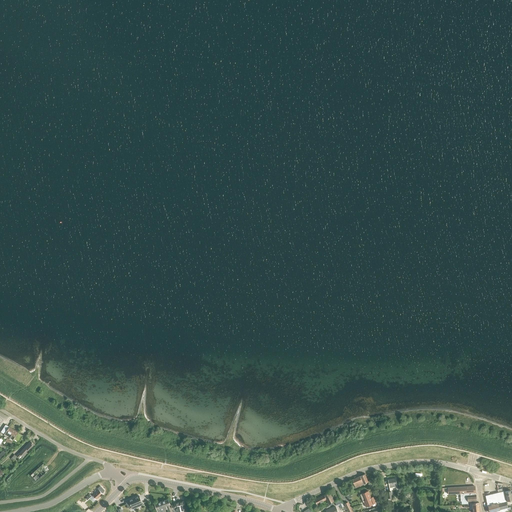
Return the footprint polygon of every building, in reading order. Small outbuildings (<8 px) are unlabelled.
[(18,443),(22,435),(5,424),(0,431),(8,437),(9,438),(11,435),(14,436),(12,439),(18,443)] [(21,455),(22,456),(25,453),(24,453),(32,444),(28,441),(18,453),(19,453),(16,456),(19,458),(21,455)] [(30,475),(36,481),(49,469),(43,463),(30,475)] [(363,484),(363,485),(366,484),(366,482),(368,481),(365,474),(352,479),(355,488),(363,484)] [(390,490),(392,490),(402,488),(402,485),(397,486),(395,478),(388,479),(390,490)] [(476,495),(473,495),(473,492),(475,492),(475,486),(448,488),(448,494),(461,493),(462,504),(468,503),(468,501),(476,501),(476,495)] [(86,501),(89,505),(102,494),(98,490),(86,501)] [(373,497),(371,498),(368,491),(360,494),(363,501),(369,499),(372,506),(375,504),(373,497)] [(487,504),(506,499),(504,491),(485,496),(486,500),(487,504)] [(324,495),(326,500),(327,502),(328,504),(333,501),(329,492),(324,495)] [(128,500),(131,507),(142,502),(139,495),(128,500)] [(323,501),(326,500),(324,495),(314,500),(317,507),(324,503),(323,501)] [(172,511),(172,510),(168,499),(155,504),(157,511),(160,511),(167,510),(168,511),(172,511)] [(500,511),(502,511),(504,511),(509,510),(506,499),(487,504),(488,506),(487,506),(488,511),(489,511),(500,509),(500,511)] [(186,511),(184,501),(174,503),(175,504),(171,505),(173,511),(186,511)] [(472,511),(479,511),(480,511),(479,502),(470,503),(470,509),(472,508),(472,511)]
